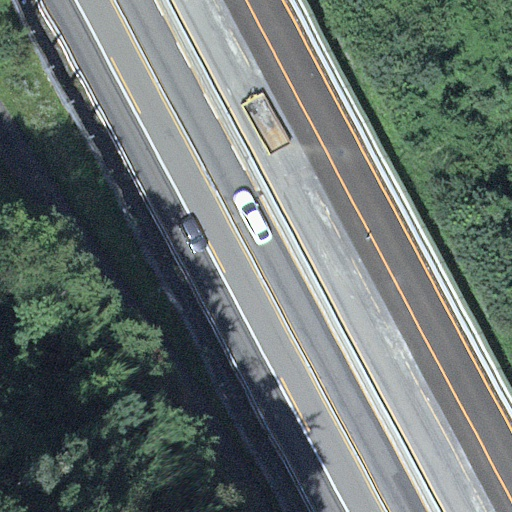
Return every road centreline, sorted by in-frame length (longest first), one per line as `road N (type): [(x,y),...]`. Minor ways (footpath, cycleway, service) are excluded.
road 1 (motorway): [(502,511),(228,0)]
road 2 (motorway): [(115,0),(385,511)]
road 3 (track): [(234,511),(104,273),(0,123)]
